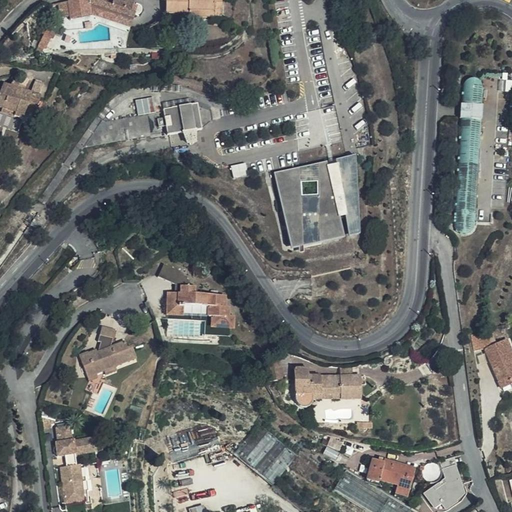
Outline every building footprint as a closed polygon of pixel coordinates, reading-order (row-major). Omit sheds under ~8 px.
[(135,16),(140,5),(135,3),(135,0),(114,0),(113,3),(104,0),(67,0),(60,1),(62,16),(71,16),(71,20),(96,16),(131,28),(135,16)] [(223,17),(223,0),(168,0),(168,13),(191,14),(191,16),(223,17)] [(53,41),(56,36),(44,30),(41,36),(43,37),(39,48),(46,52),(51,40),(53,41)] [(461,88),(460,106),(482,107),(483,89),(483,88),(483,87),(482,86),(481,85),(480,84),(479,83),(478,82),(477,82),(476,81),(475,81),(474,81),(473,81),(472,81),(471,81),(470,81),(469,81),(468,81),(467,82),(466,82),(465,83),(464,84),(463,85),(462,87),(461,88)] [(40,98),(24,92),(17,90),(19,85),(12,82),(10,87),(4,84),(0,94),(0,107),(3,108),(2,111),(22,120),(25,114),(28,105),(36,107),(40,98)] [(155,96),(136,98),(138,115),(127,117),(129,136),(151,133),(149,113),(157,112),(155,96)] [(165,135),(181,132),(195,130),(201,129),(201,127),(198,107),(197,103),(161,110),(162,118),(163,125),(165,135)] [(32,117),(36,107),(28,105),(25,114),(32,117)] [(333,105),(326,107),(327,113),(316,115),(320,133),(330,131),(332,138),(337,137),(338,143),(341,142),(339,129),(333,105)] [(460,106),(460,119),(482,120),(482,107),(460,106)] [(327,113),(326,107),(294,114),(294,123),(296,164),(335,155),(333,144),(338,143),(337,137),(332,138),(330,131),(320,133),(316,115),(327,113)] [(482,120),(460,119),(454,224),(454,225),(454,227),(455,229),(456,230),(456,231),(458,232),(459,233),(461,234),(462,235),(464,235),(466,235),(467,235),(469,234),(471,234),(472,233),(473,231),(474,230),(475,229),(475,228),(476,227),(476,225),(482,120)] [(195,134),(183,136),(186,148),(196,146),(195,134)] [(333,144),(335,155),(344,153),(341,142),(338,143),(333,144)] [(327,168),(326,160),(271,173),(288,250),(343,238),(338,215),(342,215),(345,237),(358,235),(354,154),(334,159),(336,166),(327,168)] [(166,277),(171,265),(155,258),(149,269),(166,277)] [(187,272),(171,265),(166,277),(169,286),(160,289),(158,316),(174,317),(175,308),(179,308),(201,309),(200,319),(204,320),(204,330),(222,331),(222,329),(226,329),(226,320),(221,319),(222,315),(218,315),(219,302),(215,302),(215,298),(193,296),(187,272)] [(221,340),(222,331),(204,330),(204,320),(200,319),(201,309),(179,308),(175,308),(174,317),(158,316),(157,322),(161,322),(197,324),(196,339),(221,340)] [(94,346),(96,346),(107,348),(110,332),(97,330),(94,346)] [(511,357),(504,338),(482,347),(489,363),(490,362),(493,369),(491,370),(496,381),(505,377),(508,384),(511,382),(511,357)] [(107,348),(96,346),(94,357),(106,352),(107,348)] [(106,352),(94,357),(92,357),(92,355),(84,359),(83,358),(74,361),(82,384),(92,380),(92,378),(99,376),(107,373),(130,364),(126,354),(122,355),(119,347),(106,352)] [(279,380),(277,360),(267,361),(268,381),(279,380)] [(359,399),(358,374),(306,375),(306,368),(292,369),(293,402),(294,404),(297,407),(299,408),(302,408),(305,408),(307,406),(308,404),(310,401),(359,399)] [(110,381),(107,373),(99,376),(102,384),(110,381)] [(505,377),(496,381),(499,388),(508,384),(505,377)] [(92,380),(82,384),(84,390),(94,387),(92,380)] [(253,419),(220,398),(187,388),(168,389),(169,399),(186,398),(222,411),(246,427),(253,419)] [(42,403),(31,400),(33,414),(43,413),(42,403)] [(59,488),(79,486),(76,461),(74,462),(72,450),(93,447),(92,434),(66,437),(64,422),(50,423),(53,439),(50,440),(52,452),(60,451),(62,463),(56,464),(59,488)] [(262,435),(253,428),(230,457),(269,489),(292,461),(264,437),(262,435)] [(376,484),(377,482),(383,462),(370,458),(363,481),(376,484)] [(464,487),(452,458),(439,461),(440,474),(448,473),(431,492),(450,509),(464,499),(459,493),(464,487)] [(79,486),(87,485),(85,477),(84,478),(82,461),(76,461),(79,486)] [(377,482),(395,488),(406,491),(413,471),(383,462),(377,482)] [(412,511),(410,511),(363,481),(344,470),(331,490),(366,511),(412,511)] [(81,499),(79,486),(59,488),(61,501),(81,499)] [(406,491),(395,488),(392,496),(403,500),(406,491)]
